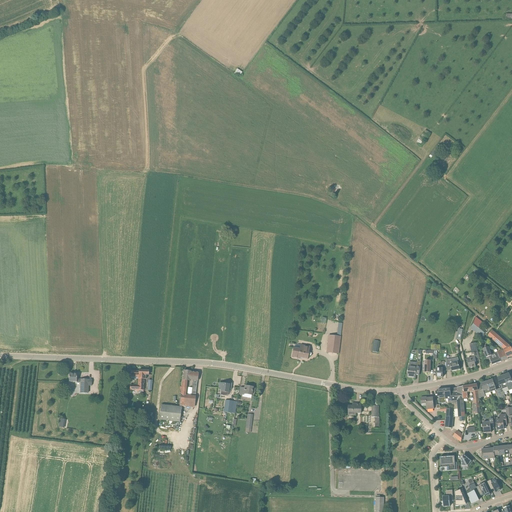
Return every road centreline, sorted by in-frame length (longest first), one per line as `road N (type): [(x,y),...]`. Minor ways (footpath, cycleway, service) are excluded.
road 1 (tertiary): [(401,390),(216,363),(0,356)]
road 2 (track): [(511,345),(373,226)]
